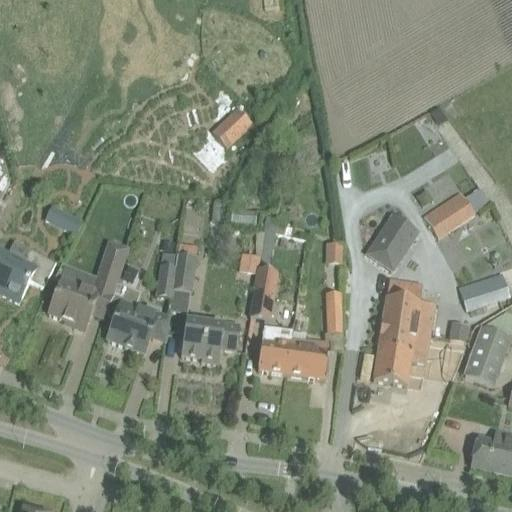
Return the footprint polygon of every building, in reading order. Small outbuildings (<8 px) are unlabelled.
[(246,114),(264,132),(277,118),(259,101),(246,114)] [(212,136),(226,151),(251,127),(237,112),(212,136)] [(423,218),(438,241),(474,217),(474,216),(490,205),(479,190),(464,200),(459,194),(423,218)] [(44,223),(75,239),(82,224),(51,208),(44,223)] [(266,218),(263,231),(283,235),(285,222),(266,218)] [(392,274),(418,235),(393,219),(367,258),(392,274)] [(74,328),(73,331),(84,335),(91,319),(104,323),(105,318),(115,288),(128,250),(107,243),(91,292),(76,286),(75,289),(61,284),(48,318),(74,328)] [(0,296),(2,298),(18,306),(29,285),(42,292),(56,266),(14,245),(7,258),(0,254),(0,296)] [(156,300),(169,302),(171,302),(177,258),(169,256),(167,271),(161,270),(156,300)] [(171,302),(169,302),(167,316),(187,318),(190,296),(191,297),(196,261),(177,258),(171,302)] [(269,325),(277,275),(258,272),(250,322),(269,325)] [(457,289),(466,314),(510,299),(500,274),(457,289)] [(425,368),(434,309),(411,305),(413,289),(397,286),(394,303),(386,301),(373,385),(407,390),(410,366),(425,368)] [(134,312),(140,297),(115,288),(105,318),(115,322),(106,344),(144,358),(158,321),(159,318),(145,313),(144,316),(134,312)] [(325,299),(326,338),(342,338),(341,299),(325,299)] [(511,335),(511,317),(493,315),(491,332),(511,335)] [(181,361),(201,364),(201,366),(218,369),(220,353),(236,356),(239,330),(201,324),(200,327),(185,325),(183,344),(179,343),(178,354),(181,354),(181,361)] [(462,378),(493,389),(511,341),(479,329),(462,378)] [(261,346),(257,374),(286,378),(290,342),(278,341),(280,333),(264,330),(262,346),(261,346)] [(290,342),(286,378),(326,384),(330,355),(304,351),(305,337),(291,335),(290,342)] [(438,370),(453,376),(464,349),(449,344),(438,370)] [(470,471),(508,480),(511,460),(511,440),(495,436),(493,445),(477,441),(470,471)]
